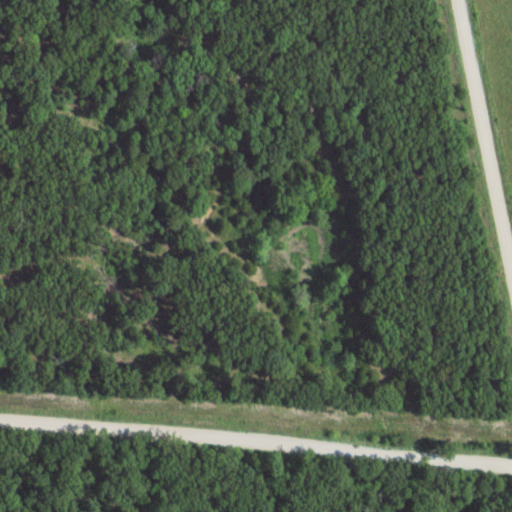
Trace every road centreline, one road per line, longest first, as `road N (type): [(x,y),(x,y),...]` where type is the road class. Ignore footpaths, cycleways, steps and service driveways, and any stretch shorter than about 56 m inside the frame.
road 1 (residential): [(511,464),(0,418)]
road 2 (residential): [(511,263),(460,0)]
